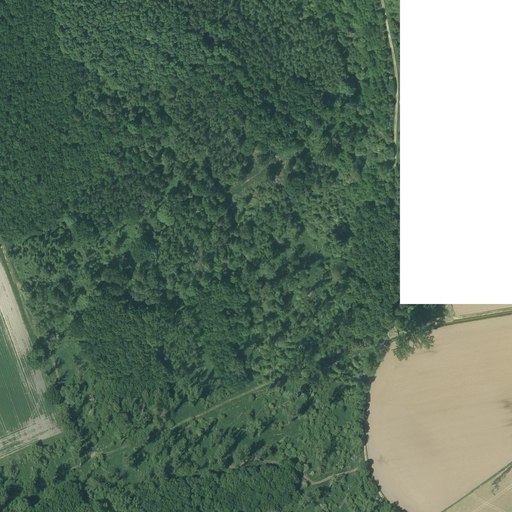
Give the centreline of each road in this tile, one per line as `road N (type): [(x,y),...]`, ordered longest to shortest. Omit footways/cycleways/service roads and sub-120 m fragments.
road 1 (track): [(0,498),(388,332)]
road 2 (track): [(454,318),(414,192),(416,152),(428,125)]
road 3 (track): [(432,321),(511,434)]
road 4 (track): [(511,309),(387,337)]
road 5 (track): [(412,0),(424,36),(428,125)]
